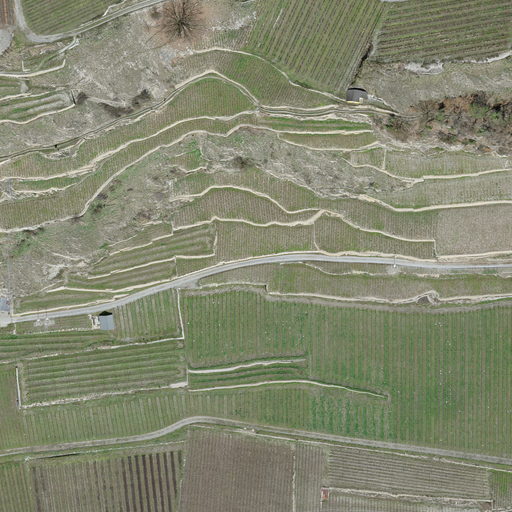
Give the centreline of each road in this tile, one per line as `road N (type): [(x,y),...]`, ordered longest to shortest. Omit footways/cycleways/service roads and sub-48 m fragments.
road 1 (track): [(0,454),(152,438),(183,422),(210,422),(511,463)]
road 2 (track): [(511,263),(242,261),(137,296),(0,318)]
road 3 (track): [(15,0),(20,23),(41,44),(168,0)]
